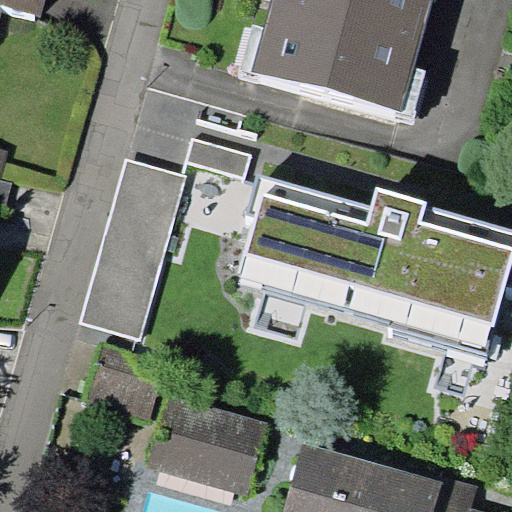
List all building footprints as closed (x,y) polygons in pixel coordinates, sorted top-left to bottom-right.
[(41,0),(0,0),(0,17),(36,25),(41,0)] [(429,0),(265,0),(243,83),(396,124),(429,0)] [(188,182),(125,165),(79,329),(142,347),(188,182)] [(353,214),(252,186),(225,281),(473,352),(506,237),(359,195),(353,214)] [(262,424),(160,397),(140,472),(242,499),(262,424)] [(469,511),(474,493),(292,447),(275,511),(469,511)]
